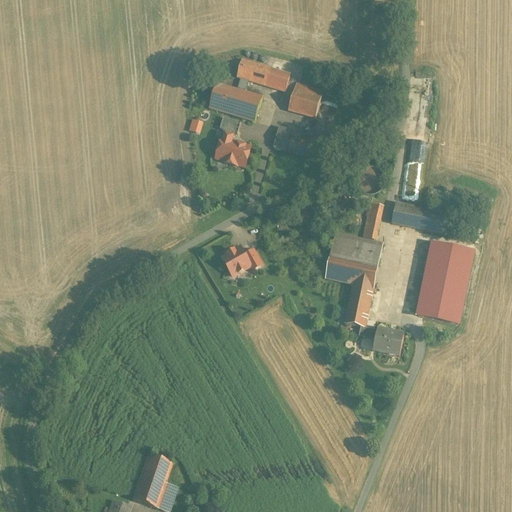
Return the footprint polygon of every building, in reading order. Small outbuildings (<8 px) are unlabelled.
[(292,77),(244,63),(238,80),(241,81),(238,92),(246,94),(249,83),(287,95),(292,77)] [(238,92),(217,85),(209,110),(254,124),(262,99),(246,94),(238,92)] [(323,93),(297,85),(289,112),(315,120),(323,93)] [(367,100),(362,98),(358,99),(353,100),(351,102),(348,106),(347,112),(347,116),(349,121),(353,124),(357,126),(362,126),(367,125),(369,123),(373,120),(375,113),(374,108),(371,103),(367,100)] [(220,131),(226,133),(234,135),(237,136),(241,125),(224,120),(220,131)] [(325,142),(288,131),(282,151),(319,162),(325,142)] [(224,141),(222,141),(216,160),(224,162),(223,164),(237,168),(237,167),(245,169),(251,149),(231,144),(234,135),(226,133),(224,141)] [(369,197),(372,197),(376,196),(379,194),(382,192),(384,189),(384,185),(384,181),(383,178),(382,175),(379,172),(376,170),(372,169),(368,170),(365,171),(362,172),(359,175),(358,178),(357,182),(357,185),(358,189),(359,192),(362,195),(365,196),(369,197)] [(384,208),(371,205),(363,240),(376,242),(384,208)] [(447,215),(396,205),(392,226),(443,235),(447,215)] [(365,330),(383,246),(363,242),(336,236),(326,280),(353,286),(345,325),(360,329),(365,330)] [(441,245),(420,243),(410,307),(431,312),(441,245)] [(228,257),(222,260),(233,279),(250,269),(251,268),(245,258),(240,250),(234,254),(234,253),(228,256),(228,257)] [(262,267),(254,252),(245,258),(251,268),(250,269),(252,272),(262,267)] [(399,358),(403,336),(377,331),(377,332),(365,330),(360,329),(358,337),(375,341),(374,343),(378,344),(376,352),(399,358)] [(172,466),(147,457),(132,502),(157,510),(157,509),(165,511),(168,511),(177,489),(165,485),(172,466)] [(128,511),(130,508),(113,503),(110,511),(109,511),(128,511)]
